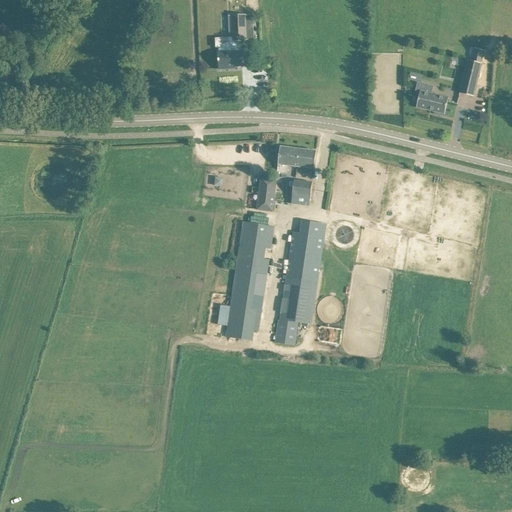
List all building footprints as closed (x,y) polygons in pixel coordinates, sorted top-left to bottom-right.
[(246,15),(230,15),(231,40),(247,40),(246,15)] [(219,59),(218,59),(218,61),(219,61),(219,69),(228,69),(228,67),(242,66),(241,45),(218,46),(219,59)] [(459,93),(473,97),(481,63),(467,60),(459,93)] [(419,94),(416,107),(444,114),(448,97),(431,93),(433,86),(418,83),(415,93),(419,94)] [(278,164),(277,171),(286,172),(287,166),(314,169),(316,151),(280,147),(278,164)] [(260,176),(256,209),(272,211),(273,205),(275,205),(275,202),(273,202),(276,178),(260,176)] [(294,180),(293,195),(291,204),(309,206),(312,182),(294,180)] [(278,319),(275,342),(294,345),(297,327),(300,328),(301,323),(311,324),(326,223),(301,220),(300,232),(292,231),(286,275),(282,275),(282,278),(285,279),(280,319),(278,319)] [(225,337),(254,341),(255,331),(258,332),(274,226),(243,221),(225,337)]
